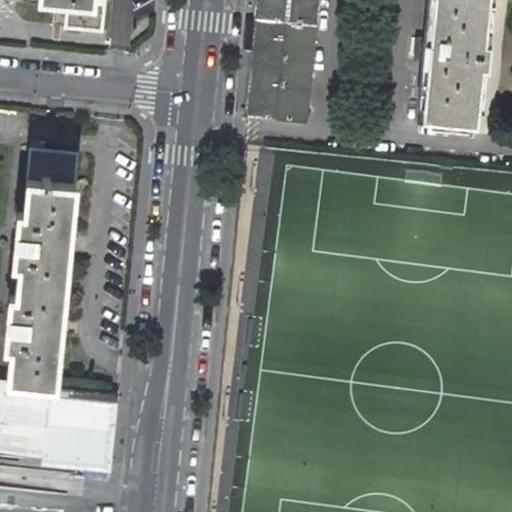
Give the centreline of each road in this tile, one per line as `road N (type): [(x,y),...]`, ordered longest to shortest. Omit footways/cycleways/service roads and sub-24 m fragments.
road 1 (unclassified): [(199,97),(152,511)]
road 2 (residential): [(199,97),(0,79)]
